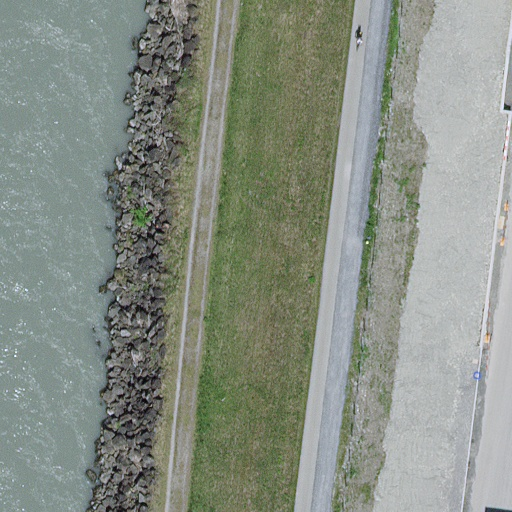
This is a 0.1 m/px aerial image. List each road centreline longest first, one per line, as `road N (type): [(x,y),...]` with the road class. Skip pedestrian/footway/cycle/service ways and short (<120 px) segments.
road 1 (track): [(326,511),(389,0)]
road 2 (track): [(239,0),(185,511)]
